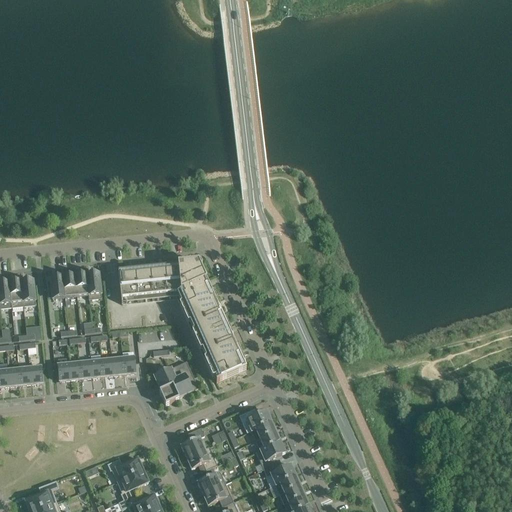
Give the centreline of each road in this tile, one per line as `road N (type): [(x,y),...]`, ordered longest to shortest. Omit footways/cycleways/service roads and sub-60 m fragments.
road 1 (residential): [(0,254),(202,235),(272,382)]
road 2 (tertiary): [(383,511),(280,282)]
road 3 (tertiary): [(231,3),(253,190)]
road 4 (residential): [(0,412),(125,399),(140,407),(153,436)]
road 5 (residential): [(272,382),(330,511)]
road 6 (residential): [(153,436),(272,382)]
